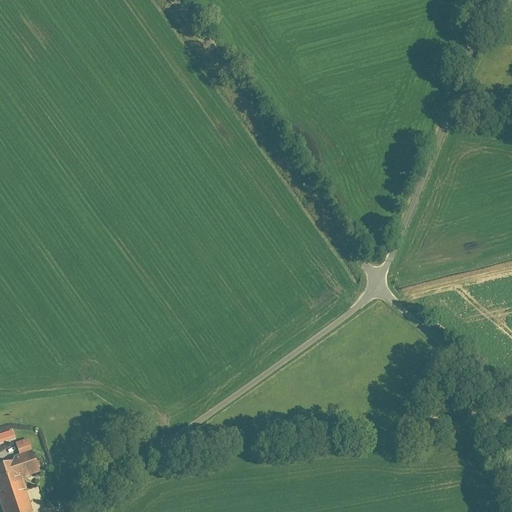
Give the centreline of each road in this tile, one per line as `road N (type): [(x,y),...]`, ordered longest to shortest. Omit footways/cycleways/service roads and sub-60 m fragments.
road 1 (residential): [(93,511),(115,482),(377,287)]
road 2 (residential): [(176,0),(377,287)]
road 3 (residential): [(377,287),(497,0)]
road 4 (residential): [(377,287),(509,410)]
